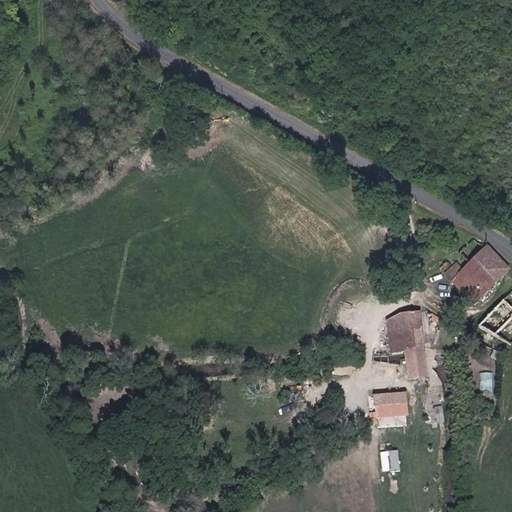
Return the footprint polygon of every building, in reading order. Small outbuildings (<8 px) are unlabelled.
[(133,77),(148,63),(124,40),(110,54),(133,77)] [(511,269),(497,253),(474,238),(460,250),(473,263),(461,274),(456,269),(450,275),(471,295),(468,298),(473,303),(476,300),(479,304),(511,272),(511,269)] [(511,294),(509,292),(479,322),(511,348),(511,346),(511,294)] [(436,377),(431,317),(402,316),(390,323),(391,329),(386,330),(387,338),(379,339),(382,353),(411,344),(417,379),(436,377)] [(403,361),(368,366),(372,428),(382,428),(407,427),(404,395),(406,395),(403,361)] [(400,450),(381,451),(382,471),(401,471),(400,450)]
